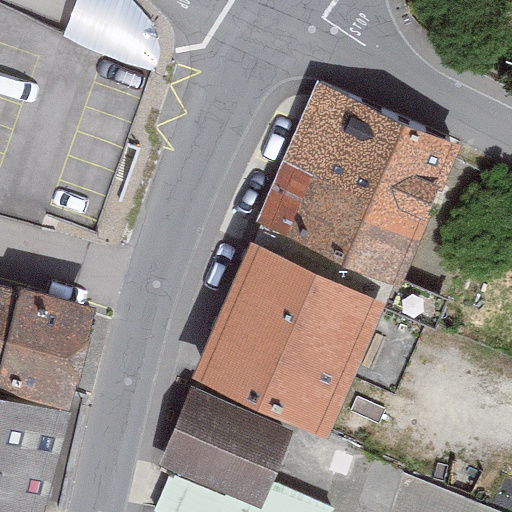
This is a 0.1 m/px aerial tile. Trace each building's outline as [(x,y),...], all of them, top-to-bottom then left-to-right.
[(81,0),(71,30),(157,61),(177,4),(165,0),(81,0)] [(265,246),(395,301),(461,148),(331,92),(265,246)] [(395,301),(265,246),(208,380),(337,436),(395,301)] [(0,368),(5,370),(24,288),(0,282),(0,368)] [(5,370),(79,387),(97,305),(24,288),(5,370)] [(47,511),(72,407),(0,389),(0,511),(47,511)] [(300,434),(201,394),(172,467),(225,489),(270,507),(280,483),(300,434)] [(343,511),(345,509),(280,483),(270,507),(225,489),(215,511),(343,511)]
